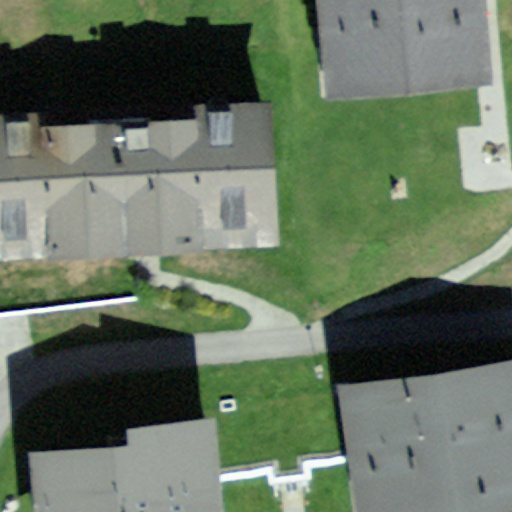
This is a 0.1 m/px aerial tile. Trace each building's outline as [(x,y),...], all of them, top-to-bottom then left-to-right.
[(482,0),(318,0),(327,94),(490,80),(482,0)] [(268,102),(0,112),(0,256),(131,251),(274,246),(268,102)] [(131,251),(0,256),(0,311),(137,295),(131,251)] [(511,355),(341,379),(358,511),(469,511),(511,506),(511,355)] [(126,441),(34,449),(39,511),(223,511),(215,409),(124,417),(126,441)]
